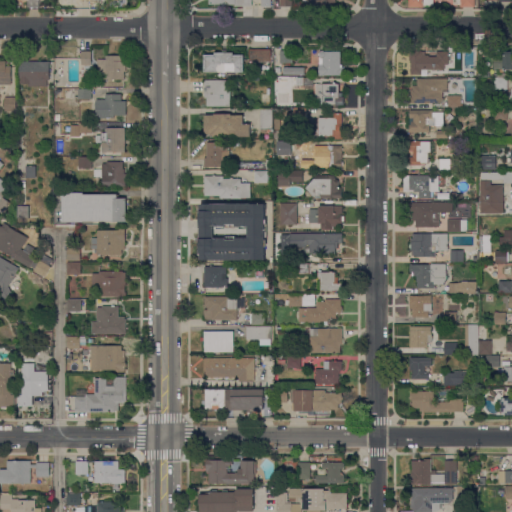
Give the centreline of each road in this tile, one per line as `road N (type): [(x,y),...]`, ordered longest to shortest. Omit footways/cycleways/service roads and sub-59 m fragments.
road 1 (residential): [(376,511),(375,0)]
road 2 (residential): [(511,26),(0,26)]
road 3 (residential): [(511,434),(164,435)]
road 4 (secondary): [(164,381),(164,82)]
road 5 (tertiary): [(164,435),(0,435)]
